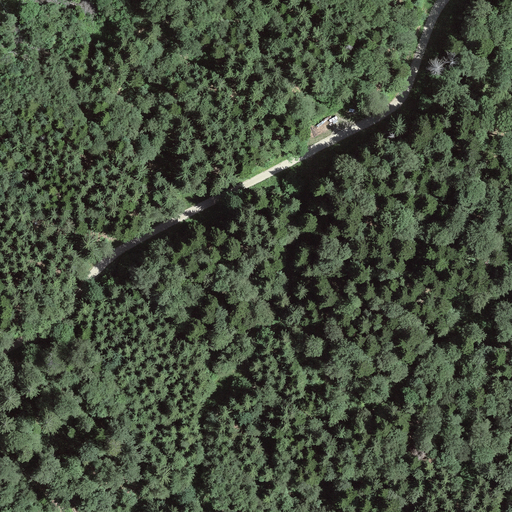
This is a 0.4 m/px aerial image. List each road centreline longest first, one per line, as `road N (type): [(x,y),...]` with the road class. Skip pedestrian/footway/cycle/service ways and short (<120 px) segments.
road 1 (track): [(446,0),(409,86),(388,113),(126,248),(61,317),(0,353)]
road 2 (track): [(123,511),(197,474),(221,388),(241,379),(268,388),(313,420),(364,414),(400,390),(426,347),(511,283)]
